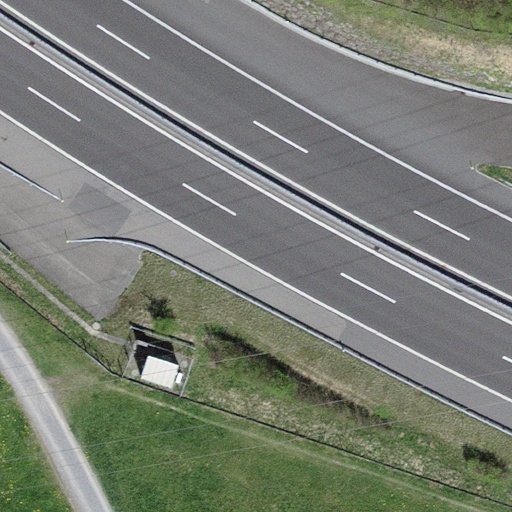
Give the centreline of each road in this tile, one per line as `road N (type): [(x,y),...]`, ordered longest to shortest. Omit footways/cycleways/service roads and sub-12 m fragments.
road 1 (motorway): [(0,66),(185,187),(511,361)]
road 2 (motorway): [(511,262),(257,122),(59,0)]
road 3 (track): [(93,511),(0,342)]
